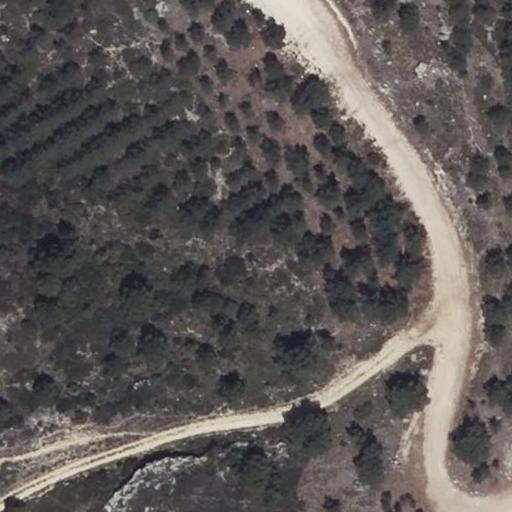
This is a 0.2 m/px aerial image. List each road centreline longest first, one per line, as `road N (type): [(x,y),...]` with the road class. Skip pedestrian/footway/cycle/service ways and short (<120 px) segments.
road 1 (track): [(495,511),(459,511),(436,475),(441,414),(469,341),(457,231),(294,0)]
road 2 (track): [(469,341),(434,329),(291,414),(195,424),(69,471),(0,508)]
